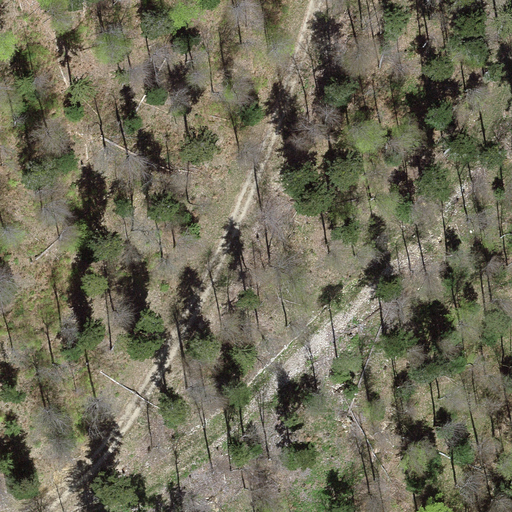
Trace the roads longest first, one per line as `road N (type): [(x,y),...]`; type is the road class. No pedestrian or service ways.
road 1 (track): [(77,511),(196,456),(346,317),(507,108),(511,87)]
road 2 (track): [(317,0),(306,55),(251,201),(180,345),(121,436),(45,511)]
